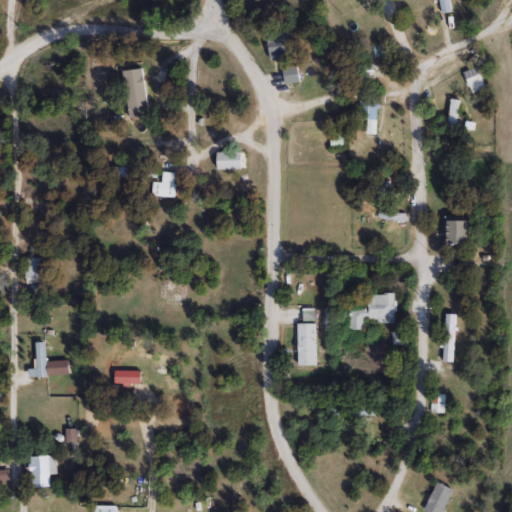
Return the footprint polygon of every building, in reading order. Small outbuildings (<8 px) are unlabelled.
[(437,0),(449,0),(451,12),(439,13),(437,0)] [(271,59),(271,31),(295,31),(295,59),(271,59)] [(384,45),(384,57),(371,57),(371,45),(384,45)] [(461,74),(477,66),(486,84),(471,92),(461,74)] [(284,82),(284,67),(300,67),(300,82),(284,82)] [(145,68),(149,115),(128,116),(124,70),(145,68)] [(443,142),(450,97),(460,99),(453,144),(443,142)] [(360,100),(377,100),(377,133),(360,133),(360,100)] [(245,168),(217,168),(217,151),(245,151),(245,168)] [(134,176),(110,176),(110,166),(123,166),(123,159),(134,159),(134,176)] [(176,171),(176,196),(154,196),(154,181),(163,181),(163,171),(176,171)] [(388,199),(377,199),(376,180),(388,180),(388,199)] [(404,211),(404,219),(379,219),(379,211),(404,211)] [(470,246),(443,246),(443,215),(470,215),(470,246)] [(26,281),(26,256),(46,256),(46,281),(26,281)] [(394,321),(366,321),(366,329),(349,329),(349,308),(370,308),(370,293),(394,293),(394,321)] [(454,313),(454,361),(443,361),(443,313),(454,313)] [(316,323),(316,365),(299,365),(299,323),(316,323)] [(48,377),(30,377),(30,367),(37,367),(37,341),(48,341),(48,377)] [(139,371),(138,378),(109,375),(109,368),(139,371)] [(443,412),(430,412),(430,394),(443,394),(443,412)] [(30,455),(56,455),(56,474),(49,474),(49,488),(30,488),(30,455)] [(443,511),(430,511),(424,509),(437,481),(454,489),(443,511)]
